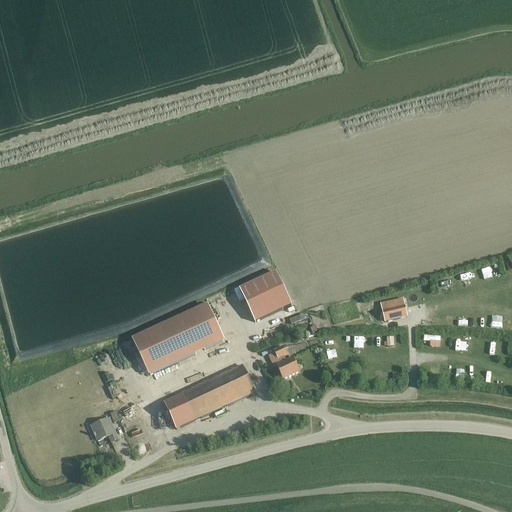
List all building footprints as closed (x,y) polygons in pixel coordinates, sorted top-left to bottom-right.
[(276,273),(240,290),(255,323),(292,306),(276,273)] [(385,323),(400,319),(398,313),(405,311),(403,300),(381,305),(385,323)] [(223,343),(206,306),(133,340),(150,376),(223,343)] [(303,316),(290,320),(291,326),(305,321),(303,316)] [(429,338),(429,344),(439,344),(439,332),(422,332),(422,338),(429,338)] [(445,345),(454,346),(455,333),(446,333),(445,345)] [(496,347),(497,336),(488,336),(487,346),(496,347)] [(280,365),(276,367),(283,381),(300,373),(293,359),(286,362),(284,358),(287,356),(283,348),(274,352),(278,361),(278,360),(280,365)] [(329,359),(333,368),(342,364),(338,355),(329,359)] [(176,430),(254,394),(242,367),(163,403),(176,430)] [(487,379),(495,379),(496,371),(487,371),(487,379)] [(178,386),(192,380),(190,375),(176,380),(178,386)] [(116,413),(111,416),(114,424),(119,422),(116,413)] [(263,414),(255,417),(257,424),(265,421),(263,414)] [(118,441),(109,420),(91,427),(97,442),(109,437),(111,443),(118,441)] [(138,452),(153,445),(142,420),(127,426),(138,452)]
